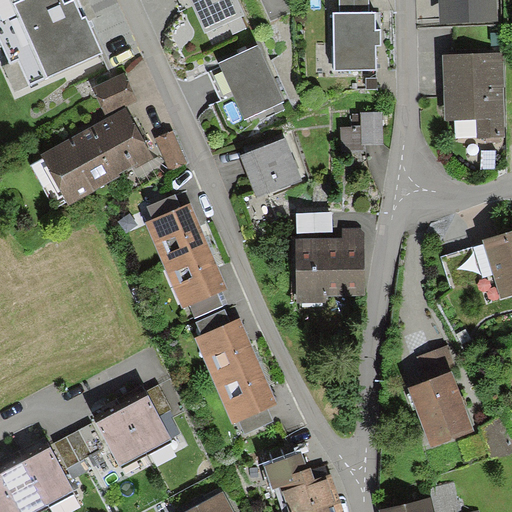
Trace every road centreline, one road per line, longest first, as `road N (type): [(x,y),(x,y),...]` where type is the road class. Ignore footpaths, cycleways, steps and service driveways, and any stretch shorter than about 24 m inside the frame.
road 1 (residential): [(358,488),(289,377),(126,0)]
road 2 (residential): [(358,488),(402,193)]
road 3 (residential): [(402,193),(399,0)]
road 4 (residential): [(134,366),(0,433)]
